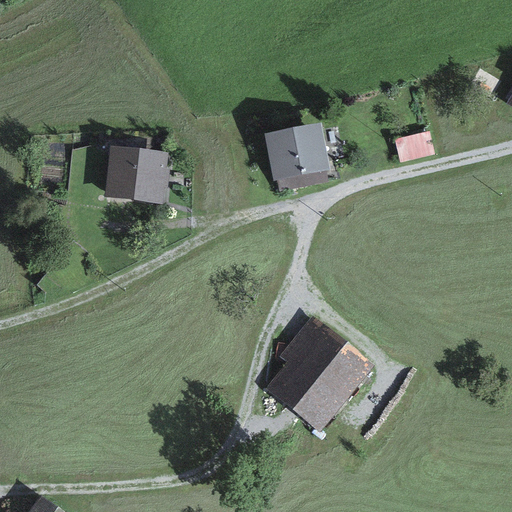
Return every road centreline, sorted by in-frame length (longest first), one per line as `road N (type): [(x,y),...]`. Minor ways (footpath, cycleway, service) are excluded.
road 1 (residential): [(0,492),(198,475),(225,453),(241,424),(271,324),(325,201),(365,182),(511,146)]
road 2 (track): [(0,325),(109,286),(212,230),(337,192)]
